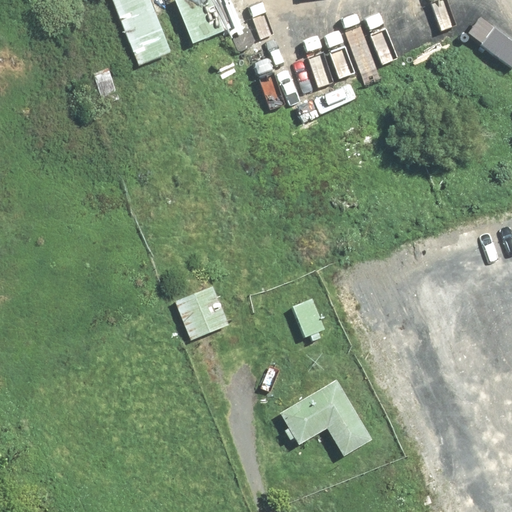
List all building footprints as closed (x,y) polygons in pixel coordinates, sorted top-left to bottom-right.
[(115,0),(141,67),(174,55),(152,0),(115,0)] [(215,0),(180,0),(178,1),(197,47),(229,34),(215,0)] [(113,70),(96,75),(108,113),(125,107),(113,70)] [(214,287),(178,304),(196,343),(233,326),(214,287)] [(314,300),(293,310),(285,315),(291,327),(282,332),(289,347),(307,337),(311,345),(332,335),(314,300)] [(348,462),(374,445),(342,396),(287,432),(302,455),(330,436),(348,462)]
